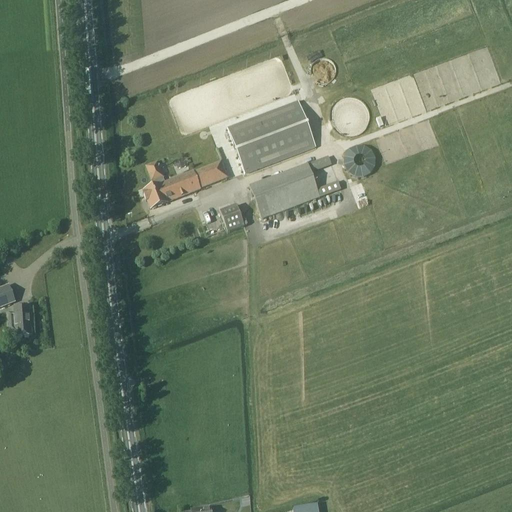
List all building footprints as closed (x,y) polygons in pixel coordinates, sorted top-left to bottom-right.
[(244,175),(314,149),(297,104),(227,130),(244,175)] [(262,220),(319,198),(319,199),(340,191),(337,183),(316,190),(310,175),(331,166),(328,158),(306,166),(250,188),(262,220)] [(227,179),(220,163),(200,171),(200,170),(200,171),(193,174),(192,173),(189,174),(189,173),(189,174),(184,176),(183,176),(178,178),(178,179),(172,181),(172,180),(171,180),(172,181),(166,183),(165,183),(164,184),(162,179),(163,178),(157,163),(146,168),(151,182),(154,181),(157,187),(143,192),(144,194),(142,194),(146,202),(147,202),(150,210),(152,210),(153,210),(155,209),(156,208),(173,201),(173,202),(173,201),(179,199),(179,200),(179,199),(185,197),(186,197),(185,196),(191,194),(191,195),(191,194),(196,192),(196,193),(197,193),(197,192),(200,191),(199,190),(206,187),(206,188),(207,188),(206,187),(227,179)] [(228,234),(244,228),(236,207),(219,213),(228,234)] [(0,308),(14,303),(8,287),(0,289),(0,308)] [(29,320),(28,309),(13,310),(13,315),(8,315),(9,328),(10,328),(10,329),(10,331),(13,334),(15,334),(15,337),(30,336),(29,328),(31,328),(31,325),(31,320),(29,320)]
